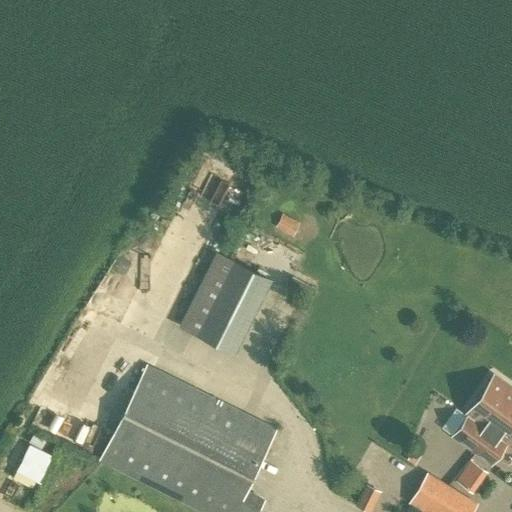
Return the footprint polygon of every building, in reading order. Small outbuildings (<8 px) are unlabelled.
[(292,233),(298,221),(283,214),(277,226),(292,233)] [(179,326),(234,353),(271,278),(216,251),(179,326)] [(275,430),(146,365),(100,459),(205,511),(256,511),(264,498),(245,488),(275,430)] [(467,447),(474,453),(475,452),(511,400),(511,387),(493,374),(465,413),(482,425),(467,447)] [(511,400),(475,452),(474,453),(491,465),(508,442),(511,445),(511,400)] [(408,502),(424,511),(431,511),(447,486),(448,486),(426,473),(408,502)] [(367,482),(356,504),(371,511),(383,490),(367,482)] [(447,486),(431,511),(445,511),(458,492),(448,486),(447,486)]
